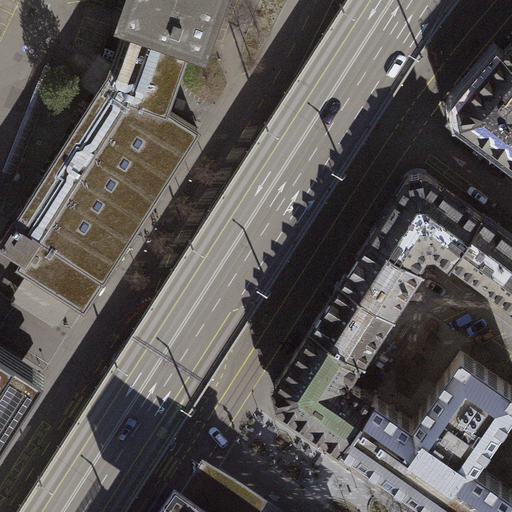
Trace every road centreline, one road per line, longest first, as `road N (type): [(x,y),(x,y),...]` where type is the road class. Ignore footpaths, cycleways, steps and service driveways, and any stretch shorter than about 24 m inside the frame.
road 1 (primary): [(93,511),(423,0)]
road 2 (primary): [(377,0),(48,511)]
road 3 (tertiary): [(333,0),(197,226)]
road 4 (tertiary): [(150,311),(129,323),(8,511)]
road 5 (residential): [(188,424),(312,511)]
